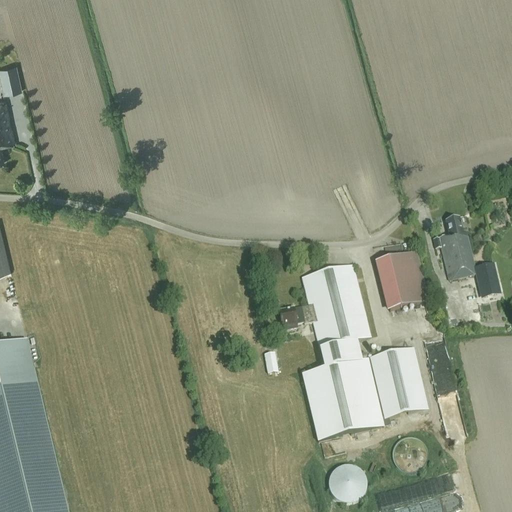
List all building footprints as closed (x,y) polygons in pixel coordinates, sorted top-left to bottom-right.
[(0,77),(4,95),(21,91),(16,66),(0,69),(0,77)] [(0,150),(0,148),(13,146),(13,143),(16,143),(6,101),(0,101),(0,165),(3,165),(0,150)] [(448,238),(440,240),(433,241),(435,251),(442,250),(449,282),(475,276),(466,233),(463,234),(459,220),(445,223),(448,238)] [(0,274),(10,272),(0,230),(0,274)] [(417,254),(375,264),(387,313),(429,303),(417,254)] [(491,266),(475,270),(482,297),(498,294),(491,266)] [(324,371),(316,373),(302,376),(318,444),(390,427),(389,420),(429,411),(414,350),(361,362),(357,343),(370,340),(353,268),(302,280),(309,308),(294,311),(294,310),(278,313),(281,330),(280,330),(281,334),(298,330),(297,327),(297,326),(313,324),(319,352),(322,362),(324,371)] [(453,309),(447,310),(452,329),(458,328),(453,309)] [(0,511),(67,511),(27,342),(0,348),(0,511)] [(278,374),(275,354),(264,356),(268,376),(278,374)] [(419,436),(392,448),(404,475),(431,463),(419,436)] [(333,500),(338,504),(343,506),(348,506),(353,505),(358,503),(362,499),(365,494),(367,489),(366,484),(365,479),(362,474),(357,471),(352,468),(347,468),(342,469),(337,471),(333,475),(330,480),(328,485),(328,490),(330,496),(333,500)]
